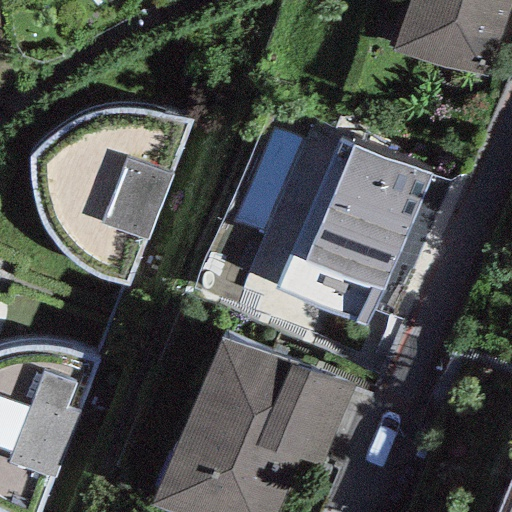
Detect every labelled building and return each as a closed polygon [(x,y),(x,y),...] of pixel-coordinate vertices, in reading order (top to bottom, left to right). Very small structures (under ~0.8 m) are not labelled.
[(505,0),(404,0),(391,47),(483,74),(505,0)] [(426,158),(271,100),(223,226),(275,245),(259,289),(362,328),(426,158)] [(130,284),(190,121),(140,103),(123,105),(102,108),(79,113),(57,122),(41,132),(27,144),(17,158),(18,181),(22,199),(27,219),(37,234),(50,247),(63,257),(79,265),(130,284)] [(354,390),(224,334),(151,502),(173,511),(282,511),(306,457),(322,464),(354,390)] [(0,508),(10,511),(34,511),(92,357),(42,339),(24,341),(4,344),(0,345),(0,508)]
